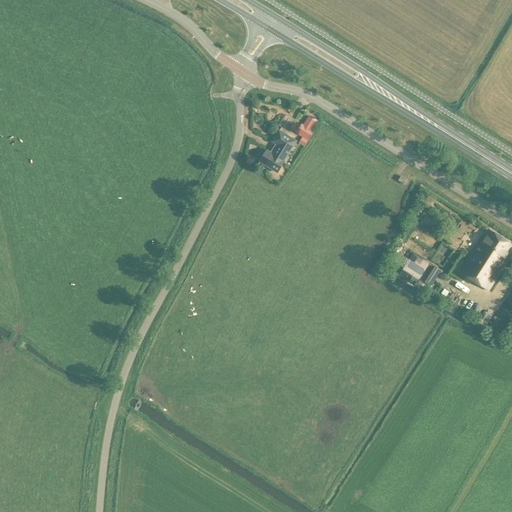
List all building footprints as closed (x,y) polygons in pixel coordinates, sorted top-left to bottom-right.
[(310,117),(307,122),(309,123),(306,127),(311,130),(316,122),(310,117)] [(273,154),(267,151),(260,161),(278,173),(285,162),(284,161),(297,141),(280,131),(273,142),(279,145),(273,154)] [(405,185),(408,181),(401,177),(399,181),(405,185)] [(482,241),(481,240),(461,272),(489,290),(508,260),(507,259),(511,250),(511,245),(489,230),(482,241)] [(472,246),(479,235),(472,230),(465,242),(472,246)] [(456,246),(462,240),(456,234),(451,239),(456,246)] [(432,286),(442,271),(436,267),(426,283),(432,286)]
